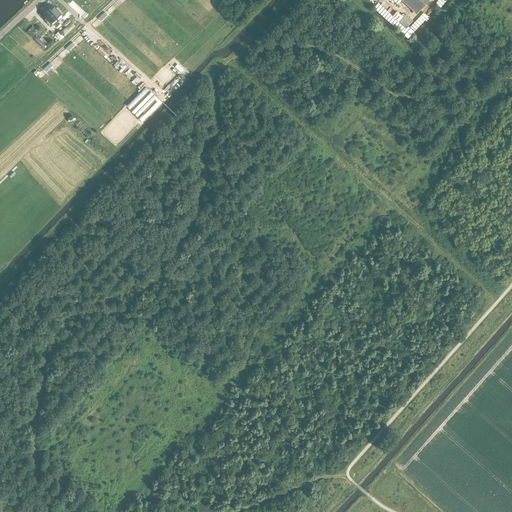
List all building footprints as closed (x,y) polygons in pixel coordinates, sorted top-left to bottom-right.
[(392,0),(397,4),(401,0),(416,13),(427,0),(392,0)] [(428,15),(423,11),(410,26),(408,25),(413,19),(404,12),(402,14),(397,10),(393,14),(378,2),(374,7),(409,37),(428,15)] [(51,5),(47,8),(59,20),(63,16),(61,13),(62,12),(57,6),(56,8),(53,5),(51,6),(51,5)] [(45,12),(43,13),(46,16),(45,18),(50,23),(51,22),(54,25),(59,20),(47,8),(44,11),(45,12)] [(98,17),(101,20),(107,14),(105,11),(98,17)] [(35,17),(24,27),(27,30),(38,20),(35,17)] [(65,36),(75,25),(71,21),(61,31),(65,36)] [(55,33),(60,39),(64,36),(59,30),(55,33)] [(36,38),(43,46),(45,44),(38,36),(36,38)] [(72,41),(66,47),(68,50),(75,44),(72,41)] [(50,62),(44,67),(46,70),(53,64),(50,62)] [(181,71),(184,69),(178,63),(175,66),(181,71)] [(130,104),(136,109),(152,92),(147,86),(130,104)] [(146,114),(161,100),(155,94),(141,109),(146,114)]
